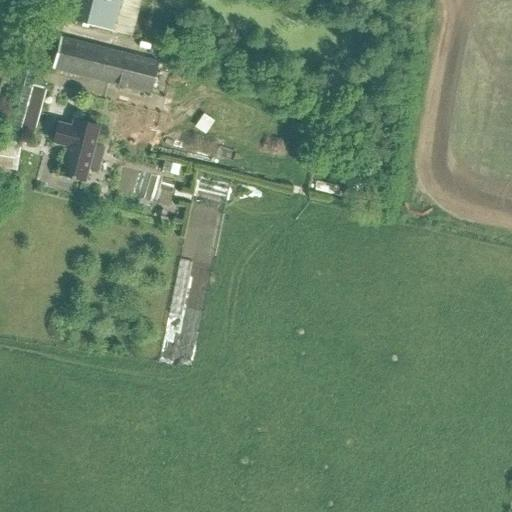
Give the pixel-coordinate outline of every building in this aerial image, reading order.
[(113,32),(121,0),(80,0),(75,22),(113,32)] [(150,95),(159,62),(61,38),(53,70),(150,95)] [(0,76),(4,77),(11,50),(0,47),(0,76)] [(85,181),(98,128),(72,122),(70,128),(57,125),(51,145),(65,148),(58,175),(85,181)] [(110,170),(121,174),(129,155),(118,151),(110,170)] [(164,162),(161,172),(176,176),(179,166),(164,162)] [(206,207),(233,213),(240,180),(213,174),(206,207)] [(152,211),(156,199),(129,190),(125,202),(152,211)]
